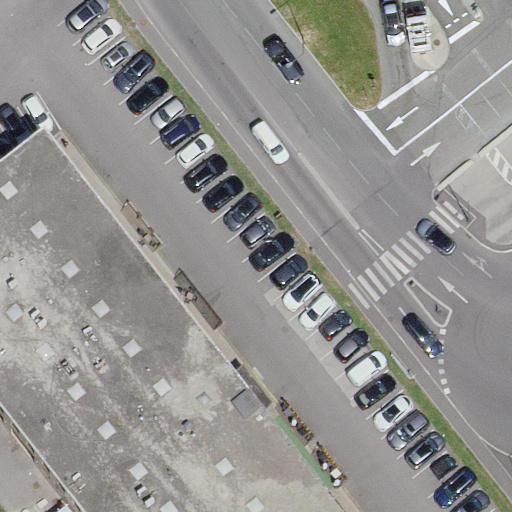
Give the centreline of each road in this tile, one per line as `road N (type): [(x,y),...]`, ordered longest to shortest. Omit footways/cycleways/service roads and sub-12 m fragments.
road 1 (unclassified): [(487,307),(334,181),(193,0)]
road 2 (unclassified): [(511,426),(491,410),(471,360),(487,307)]
